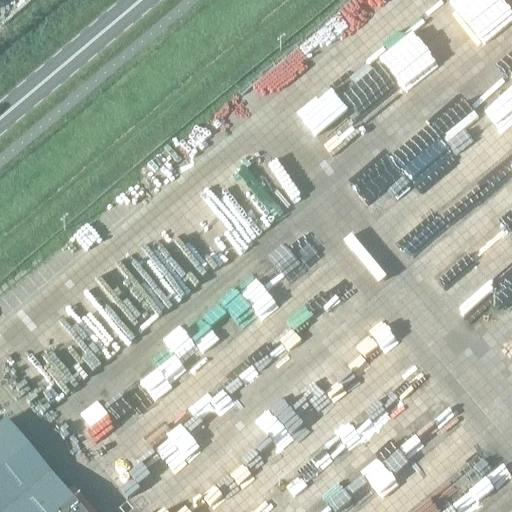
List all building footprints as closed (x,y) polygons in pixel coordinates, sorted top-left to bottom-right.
[(434,0),(324,81),(358,126),(428,75),(429,76),(468,48),(461,39),(494,15),(482,0),(434,0)] [(511,37),(482,61),(505,89),(511,83),(511,37)] [(473,118),(438,145),(453,164),(488,137),(473,118)] [(364,419),(380,409),(371,394),(354,404),(364,419)] [(0,511),(82,511),(8,422),(0,428),(0,511)] [(490,511),(511,481),(511,475),(508,470),(486,487),(469,465),(446,482),(421,475),(417,459),(428,443),(406,436),(343,485),(341,492),(315,511),(490,511)] [(234,444),(138,511),(196,511),(211,501),(201,486),(243,456),(234,444)] [(474,464),(483,483),(502,473),(492,455),(474,464)] [(263,481),(257,496),(269,500),(275,486),(263,481)]
